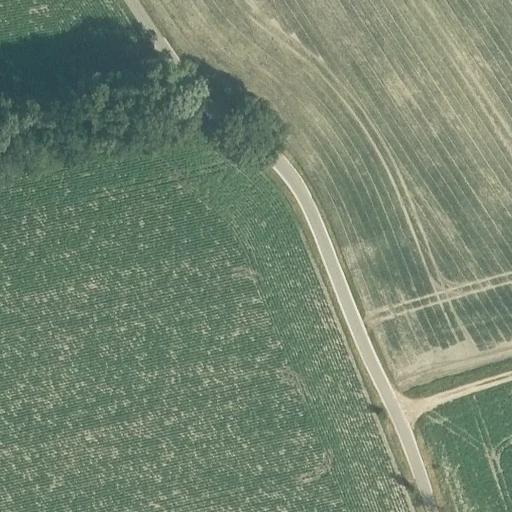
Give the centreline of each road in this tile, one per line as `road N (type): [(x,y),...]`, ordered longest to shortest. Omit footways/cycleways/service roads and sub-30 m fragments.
road 1 (unclassified): [(431,511),(295,184),(197,95),(130,0)]
road 2 (track): [(511,373),(392,407)]
